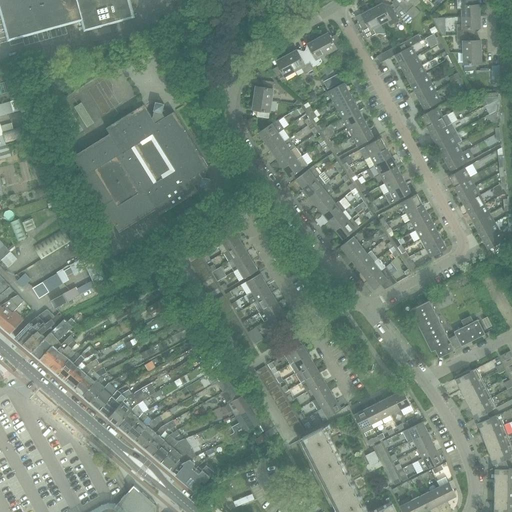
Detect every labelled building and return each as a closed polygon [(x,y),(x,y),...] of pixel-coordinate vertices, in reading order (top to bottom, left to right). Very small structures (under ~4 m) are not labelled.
[(0,0),(0,5),(9,37),(11,36),(11,38),(82,19),(85,29),(131,17),(132,14),(128,0),(0,0)] [(410,0),(393,0),(399,5),(396,9),(405,24),(413,18),(407,12),(414,5),(410,1),(410,0)] [(462,9),(462,16),(480,15),(479,4),(474,4),(473,0),(455,0),(456,9),(462,9)] [(382,3),(372,9),(380,24),(387,20),(390,26),(399,21),(391,5),(385,8),(382,3)] [(380,24),(372,9),(362,15),(359,17),(358,15),(355,16),(367,38),(376,33),(386,34),(380,24)] [(480,28),(480,15),(462,16),(463,24),(457,25),(457,34),(475,34),(475,28),(480,28)] [(328,33),(318,38),(326,53),(333,50),(336,55),(345,50),(337,34),(331,37),(328,33)] [(411,38),(415,44),(421,41),(418,34),(411,38)] [(475,41),(475,34),(457,34),(457,45),(463,45),(464,52),(481,52),(480,41),(475,41)] [(326,53),(318,38),(308,44),(310,48),(304,52),(313,67),(322,62),(319,57),(326,53)] [(411,38),(393,48),(396,54),(411,46),(415,44),(411,38)] [(395,55),(400,64),(416,55),(411,46),(396,54),(395,55)] [(396,54),(393,48),(392,48),(378,56),(381,62),(395,55),(396,54)] [(297,50),(287,56),(295,71),(302,67),(305,74),(314,69),(313,67),(304,52),(299,54),(297,50)] [(481,64),(481,52),(464,52),(464,71),(476,70),(476,64),(481,64)] [(421,64),(416,55),(400,64),(405,73),(421,64)] [(295,71),(287,56),(276,61),(279,66),(273,69),(279,79),(295,71)] [(426,73),(421,64),(405,73),(410,82),(426,73)] [(499,67),(492,67),(492,81),(500,81),(499,67)] [(431,82),(426,73),(410,82),(415,91),(431,82)] [(324,82),(328,89),(335,85),(331,78),(324,82)] [(256,86),(255,98),(272,100),(274,82),(262,80),(261,87),(256,86)] [(349,91),(344,82),(328,91),(332,100),(349,91)] [(436,91),(431,82),(415,91),(420,100),(436,91)] [(354,100),(349,91),(332,100),(337,109),(354,100)] [(441,101),(436,91),(420,100),(425,109),(441,101)] [(27,97),(0,104),(0,115),(21,110),(22,113),(31,110),(27,97)] [(272,100),(255,98),(253,109),(258,110),(257,117),(269,118),(272,100)] [(359,110),(354,100),(337,109),(343,119),(359,110)] [(74,155),(73,156),(85,175),(79,179),(83,185),(95,204),(98,210),(104,206),(120,231),(121,230),(156,208),(157,209),(160,214),(198,191),(194,184),(195,183),(201,185),(202,185),(208,187),(209,187),(209,186),(211,180),(211,179),(210,179),(204,178),(204,177),(203,177),(200,172),(209,167),(174,111),(165,117),(162,112),(162,111),(164,105),(164,104),(163,104),(157,102),(156,102),(156,103),(155,109),(154,109),(154,110),(153,116),(152,117),(144,104),(107,128),(110,133),(110,134),(75,156),(74,155)] [(421,116),(426,125),(443,116),(438,107),(421,116)] [(364,119),(359,110),(343,119),(348,128),(364,119)] [(501,120),(500,110),(496,111),(492,113),(486,116),(487,119),(490,119),(493,124),(501,120)] [(448,125),(443,116),(426,125),(431,134),(448,125)] [(278,119),(272,123),(259,132),(265,141),(278,132),(284,128),(278,119)] [(369,128),(364,119),(348,128),(352,137),(369,128)] [(12,123),(1,126),(0,124),(0,146),(6,145),(6,144),(26,139),(23,128),(14,130),(12,123)] [(452,123),(448,125),(431,134),(436,143),(453,134),(457,132),(452,123)] [(330,125),(325,128),(321,131),(327,139),(335,134),(330,125)] [(374,137),(369,128),(352,137),(358,146),(374,137)] [(284,141),(278,132),(265,141),(271,150),(284,141)] [(457,132),(453,134),(436,143),(441,152),(457,143),(462,141),(457,132)] [(289,137),(284,141),(271,150),(277,159),(295,147),(289,137)] [(365,147),(370,156),(386,147),(381,138),(365,147)] [(462,152),(457,143),(441,152),(446,161),(462,152)] [(302,156),(295,147),(277,159),(284,169),(302,156)] [(391,156),(386,147),(370,156),(375,165),(391,156)] [(467,162),(462,152),(446,161),(451,171),(467,162)] [(308,165),(302,156),(284,169),(290,178),(308,165)] [(396,165),(391,156),(375,165),(370,168),(374,177),(380,174),(396,165)] [(320,174),(314,165),(296,179),(303,187),(318,175),(319,176),(320,174)] [(401,174),(396,165),(380,174),(385,183),(401,174)] [(449,176),(453,185),(470,177),(465,168),(449,176)] [(406,183),(401,174),(385,183),(389,192),(406,183)] [(318,175),(303,187),(304,189),(301,191),(305,195),(307,193),(309,196),(325,183),(319,176),(318,175)] [(474,186),(470,177),(453,185),(458,194),(474,186)] [(334,192),(327,183),(326,184),(325,183),(309,196),(316,204),(329,195),(334,192)] [(411,192),(406,183),(389,192),(394,201),(411,192)] [(479,195),(474,186),(458,194),(463,203),(479,195)] [(401,203),(406,212),(422,203),(417,194),(401,203)] [(329,195),(316,204),(323,213),(336,203),(329,195)] [(484,203),(479,195),(463,203),(468,212),(484,203)] [(223,205),(230,201),(227,196),(220,200),(223,205)] [(339,201),(336,203),(323,213),(330,222),(345,209),(339,201)] [(427,212),(422,203),(406,212),(411,221),(427,212)] [(489,213),(484,203),(468,212),(473,221),(489,213)] [(352,218),(345,209),(330,222),(337,231),(352,218)] [(432,221),(427,212),(411,221),(416,230),(432,221)] [(494,222),(489,213),(473,221),(478,230),(494,222)] [(399,224),(408,221),(405,215),(397,218),(399,224)] [(23,222),(26,232),(36,228),(32,218),(23,222)] [(359,227),(352,218),(337,231),(343,239),(359,227)] [(10,223),(18,242),(27,237),(20,219),(10,223)] [(437,230),(432,221),(416,230),(421,239),(437,230)] [(499,230),(494,222),(478,230),(483,239),(499,230)] [(235,232),(230,223),(210,235),(216,244),(217,244),(217,243),(235,232)] [(72,242),(64,228),(34,246),(42,259),(72,242)] [(442,239),(437,230),(421,239),(426,248),(442,239)] [(504,240),(499,230),(483,239),(488,249),(504,240)] [(241,241),(235,232),(217,243),(217,244),(221,250),(220,252),(221,253),(223,252),(241,241)] [(76,240),(85,256),(93,251),(86,234),(76,240)] [(341,246),(348,255),(360,245),(354,236),(341,246)] [(447,248),(442,239),(426,248),(431,257),(447,248)] [(247,251),(241,241),(223,252),(229,261),(233,259),(247,251)] [(191,242),(182,248),(185,252),(194,246),(191,242)] [(10,252),(4,245),(0,249),(0,258),(1,260),(5,256),(10,252)] [(367,253),(360,245),(348,255),(354,263),(367,253)] [(197,251),(194,246),(185,252),(188,257),(197,251)] [(371,250),(367,253),(354,263),(361,272),(377,258),(371,250)] [(200,257),(197,251),(188,257),(191,262),(200,257)] [(252,260),(247,251),(233,259),(238,268),(252,260)] [(17,259),(10,252),(5,256),(12,263),(17,259)] [(82,258),(95,287),(106,282),(94,253),(82,258)] [(12,263),(5,256),(1,260),(7,267),(12,263)] [(203,261),(200,257),(191,262),(194,267),(203,261)] [(378,258),(377,258),(361,272),(368,280),(385,266),(378,258)] [(258,270),(252,260),(238,268),(244,278),(258,270)] [(206,266),(203,261),(194,267),(197,272),(206,266)] [(209,271),(206,266),(197,272),(200,277),(209,271)] [(397,282),(385,266),(368,280),(375,289),(381,284),(385,289),(397,282)] [(62,269),(57,272),(63,283),(69,280),(67,276),(64,271),(62,269)] [(212,277),(209,271),(200,277),(203,282),(212,277)] [(57,272),(52,275),(58,286),(63,283),(57,272)] [(25,273),(17,281),(23,287),(31,280),(25,273)] [(246,282),(252,290),(265,282),(260,273),(246,282)] [(476,274),(454,282),(458,292),(480,284),(476,274)] [(52,275),(47,278),(54,289),(58,286),(52,275)] [(215,282),(212,277),(203,282),(206,287),(215,282)] [(47,278),(42,281),(43,281),(46,287),(49,292),(54,289),(47,278)] [(0,295),(11,286),(4,279),(0,282),(0,295)] [(43,281),(33,288),(36,293),(46,287),(43,281)] [(218,287),(215,282),(206,287),(209,293),(218,287)] [(271,292),(265,282),(252,290),(255,296),(249,300),(251,304),(254,303),(271,292)] [(0,301),(14,290),(11,286),(0,295),(0,310),(3,307),(2,306),(0,304),(0,301)] [(46,287),(36,293),(39,298),(49,292),(46,287)] [(221,292),(218,287),(209,293),(212,298),(221,292)] [(77,296),(73,289),(68,292),(72,299),(77,296)] [(72,299),(68,292),(63,294),(67,302),(72,299)] [(277,301),(271,292),(254,303),(259,312),(263,309),(277,301)] [(24,301),(18,294),(10,299),(11,300),(8,300),(2,306),(3,307),(0,310),(0,323),(11,333),(23,319),(14,311),(24,301)] [(67,302),(63,294),(51,301),(55,308),(67,302)] [(214,301),(217,306),(226,300),(223,295),(214,301)] [(164,297),(148,307),(154,316),(170,307),(164,297)] [(229,305),(226,300),(217,306),(220,311),(229,305)] [(461,320),(464,326),(454,331),(456,335),(449,338),(430,300),(411,309),(432,351),(435,349),(439,357),(456,349),(458,351),(463,347),(462,346),(485,334),(478,319),(474,322),(470,316),(461,320)] [(283,310),(277,301),(263,309),(259,312),(265,321),(283,310)] [(232,310),(229,305),(220,311),(223,316),(232,310)] [(133,307),(116,318),(119,324),(137,313),(133,307)] [(54,316),(46,309),(35,317),(28,323),(15,337),(24,344),(36,331),(51,318),(54,316)] [(235,315),(232,310),(223,316),(226,321),(235,315)] [(289,320),(283,310),(265,321),(264,322),(270,332),(289,320)] [(238,320),(235,315),(226,321),(229,326),(238,320)] [(195,324),(192,317),(187,319),(177,325),(181,332),(195,324)] [(54,322),(51,318),(36,331),(24,344),(32,351),(43,338),(39,335),(54,322)] [(77,323),(71,318),(67,322),(64,318),(43,338),(32,351),(40,359),(40,358),(52,345),(57,340),(72,327),(73,327),(77,323)] [(241,325),(238,320),(229,326),(232,331),(241,325)] [(244,330),(241,325),(232,331),(235,336),(244,330)] [(247,335),(244,330),(235,336),(238,341),(247,335)] [(208,339),(204,333),(186,344),(190,349),(208,339)] [(74,339),(71,335),(64,342),(62,341),(60,343),(57,340),(52,345),(40,358),(49,365),(67,344),(68,346),(73,340),(74,339)] [(250,340),(247,335),(238,341),(241,345),(250,340)] [(76,344),(73,340),(68,346),(67,344),(49,365),(57,373),(69,359),(75,353),(80,347),(77,344),(77,345),(76,344)] [(253,345),(250,340),(241,345),(244,351),(253,345)] [(302,343),(289,352),(284,354),(290,363),(308,352),(302,343)] [(73,363),(69,359),(57,373),(66,380),(77,366),(84,359),(96,351),(90,345),(81,354),(73,363)] [(143,353),(145,358),(156,352),(154,347),(143,353)] [(501,356),(503,361),(511,356),(511,354),(510,351),(501,356)] [(314,362),(308,352),(290,363),(296,373),(314,362)] [(511,363),(511,356),(503,361),(506,366),(511,363)] [(152,360),(155,367),(163,364),(160,357),(152,360)] [(82,370),(77,366),(66,380),(74,387),(90,369),(99,364),(96,359),(87,365),(82,370)] [(319,372),(314,362),(296,373),(301,382),(319,372)] [(502,364),(496,367),(499,373),(505,370),(502,364)] [(229,374),(223,365),(212,372),(218,381),(229,374)] [(266,365),(256,371),(259,376),(268,370),(266,365)] [(94,373),(90,369),(74,387),(83,395),(95,381),(99,376),(100,375),(106,371),(104,367),(96,371),(94,373)] [(477,368),(470,371),(469,369),(455,376),(456,378),(455,379),(460,389),(482,378),(477,368)] [(271,375),(268,370),(259,376),(262,381),(271,375)] [(325,381),(319,372),(301,382),(307,392),(311,389),(325,381)] [(235,384),(229,374),(218,381),(217,382),(223,391),(235,384)] [(99,376),(95,381),(83,395),(92,402),(106,386),(101,382),(104,379),(100,375),(99,376)] [(274,380),(271,375),(262,381),(265,386),(274,380)] [(487,388),(482,378),(460,389),(465,398),(487,388)] [(277,385),(274,380),(265,386),(268,391),(277,385)] [(331,390),(325,381),(311,389),(317,398),(331,390)] [(108,383),(106,386),(92,402),(100,410),(117,390),(108,383)] [(235,384),(223,391),(221,392),(228,403),(242,395),(235,384)] [(280,390),(277,385),(268,391),(271,396),(280,390)] [(492,397),(487,388),(465,398),(470,408),(492,397)] [(140,389),(125,397),(108,417),(109,417),(118,426),(119,425),(132,409),(135,405),(149,396),(140,389)] [(125,397),(117,390),(100,410),(108,417),(125,397)] [(283,395),(280,390),(271,396),(274,401),(283,395)] [(336,399),(331,390),(317,398),(322,408),(336,399)] [(403,390),(394,395),(401,409),(411,404),(403,390)] [(237,418),(242,415),(252,409),(242,395),(228,403),(237,418)] [(286,400),(283,395),(274,401),(277,406),(286,400)] [(401,409),(394,395),(384,400),(391,414),(401,409)] [(497,407),(492,397),(470,408),(475,418),(497,407)] [(342,409),(336,399),(322,408),(317,411),(323,420),(342,409)] [(289,405),(286,400),(277,406),(280,411),(289,405)] [(391,414),(384,400),(374,404),(381,419),(391,414)] [(381,419),(374,404),(364,409),(371,424),(381,419)] [(144,412),(135,405),(132,409),(119,425),(127,432),(144,412)] [(292,410),(289,405),(280,411),(283,416),(292,410)] [(155,409),(154,407),(144,413),(144,412),(127,432),(135,440),(152,419),(146,414),(155,409)] [(261,424),(252,409),(242,415),(251,430),(261,424)] [(374,428),(371,424),(364,409),(354,414),(364,433),(374,428)] [(295,415),(292,410),(283,416),(286,421),(295,415)] [(500,414),(484,420),(478,422),(482,433),(504,424),(500,414)] [(298,420),(295,415),(286,421),(289,426),(298,420)] [(162,420),(160,416),(154,419),(153,420),(152,419),(135,440),(144,447),(156,433),(152,429),(156,424),(162,420)] [(161,427),(156,433),(144,447),(153,454),(165,440),(161,436),(168,428),(170,430),(176,425),(176,423),(174,420),(161,427)] [(301,425),(298,420),(289,426),(292,431),(301,425)] [(423,422),(408,429),(403,432),(408,441),(413,439),(428,432),(423,422)] [(508,434),(504,424),(482,433),(485,443),(508,434)] [(244,425),(236,429),(239,434),(246,431),(244,425)] [(304,430),(301,425),(292,431),(295,436),(304,430)] [(367,511),(366,511),(323,427),(300,439),(300,438),(303,446),(302,447),(306,455),(308,454),(314,467),(313,468),(317,476),(318,475),(325,489),(324,489),(328,497),(329,497),(336,510),(335,511),(397,511),(393,503),(375,511),(370,511),(367,511)] [(153,454),(161,462),(173,447),(178,442),(174,439),(174,438),(179,434),(177,430),(170,435),(165,440),(153,454)] [(433,442),(428,432),(413,439),(418,449),(433,442)] [(269,438),(266,433),(255,439),(259,444),(269,438)] [(511,445),(508,434),(485,443),(489,453),(511,445)] [(161,462),(174,472),(182,462),(182,463),(190,459),(196,456),(185,438),(178,442),(173,447),(161,462)] [(437,451),(433,442),(418,449),(423,458),(437,451)] [(381,443),(375,445),(395,485),(401,482),(381,443)] [(511,456),(511,445),(489,453),(493,464),(511,456)] [(442,461),(437,451),(423,458),(428,468),(442,461)] [(190,459),(182,463),(182,462),(174,472),(185,482),(195,470),(192,468),(195,464),(190,459)] [(116,463),(106,466),(111,479),(120,476),(116,463)] [(198,466),(195,470),(185,482),(193,489),(194,489),(194,488),(199,483),(201,479),(205,483),(214,472),(206,465),(203,470),(198,466)] [(511,468),(495,468),(495,479),(511,479),(511,468)] [(511,479),(495,479),(495,490),(511,490),(511,479)] [(457,496),(449,481),(440,486),(447,501),(457,496)] [(194,488),(194,489),(196,491),(200,494),(205,488),(199,483),(194,488)] [(156,511),(157,505),(140,490),(134,485),(129,490),(129,491),(114,507),(113,506),(113,507),(110,507),(110,506),(109,506),(109,507),(105,508),(105,507),(104,508),(98,511),(156,511)] [(435,486),(433,485),(430,487),(429,489),(430,491),(437,505),(447,501),(440,486),(436,488),(435,486)] [(511,490),(495,490),(494,501),(511,501),(511,490)] [(437,505),(430,491),(420,496),(427,510),(437,505)] [(423,511),(427,510),(420,496),(410,501),(415,511),(423,511)] [(415,511),(410,501),(400,506),(403,511),(415,511)] [(511,511),(511,501),(494,501),(494,511),(511,511)]
